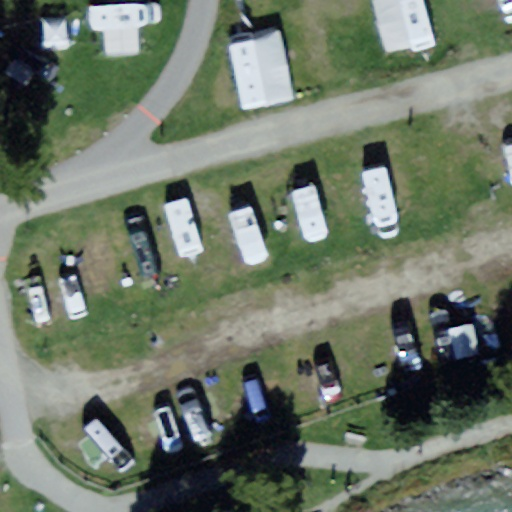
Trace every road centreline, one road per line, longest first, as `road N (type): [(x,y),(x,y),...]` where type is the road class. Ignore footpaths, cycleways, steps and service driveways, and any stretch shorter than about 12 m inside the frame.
road 1 (track): [(511,427),(386,467),(287,451),(116,511)]
road 2 (residential): [(0,215),(92,181),(157,106),(202,0)]
